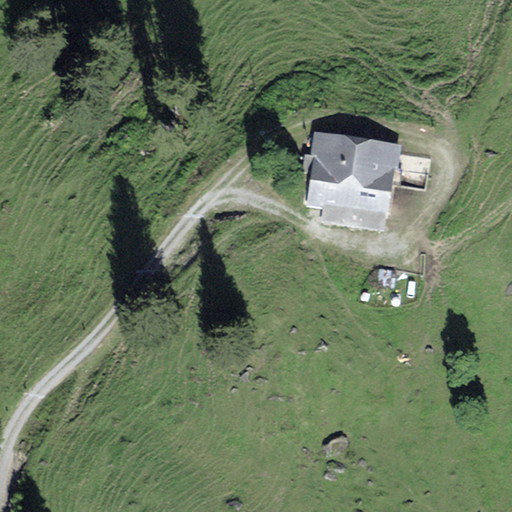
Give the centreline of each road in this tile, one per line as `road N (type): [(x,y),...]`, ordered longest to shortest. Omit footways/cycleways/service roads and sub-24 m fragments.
road 1 (track): [(229,183),(176,232),(109,340),(53,388),(0,507)]
road 2 (track): [(453,145),(325,120),(256,153),(229,183)]
